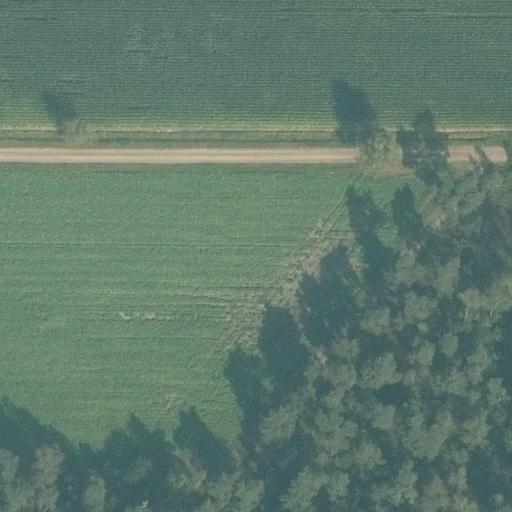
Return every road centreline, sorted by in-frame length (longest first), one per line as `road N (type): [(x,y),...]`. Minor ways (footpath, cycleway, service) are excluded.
road 1 (track): [(511,161),(0,157)]
road 2 (track): [(490,161),(198,511)]
